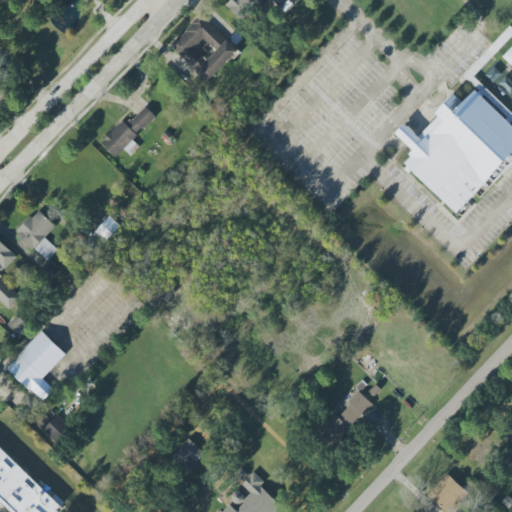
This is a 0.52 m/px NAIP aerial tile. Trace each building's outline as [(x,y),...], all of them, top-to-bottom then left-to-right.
[(230,0),(226,4),(240,20),(261,0),(264,0),(278,14),(292,0),(230,0)] [(237,52),(200,15),(170,45),(207,82),(237,52)] [(511,46),(502,57),(511,66),(511,46)] [(511,114),(479,82),(475,87),(511,122),(511,114)] [(403,163),(459,215),(511,158),(511,125),(474,90),(463,103),(455,95),(417,136),(404,124),(395,133),(414,151),(403,163)] [(102,144),(116,158),(124,149),(131,156),(139,147),(132,140),(155,117),(143,104),(102,144)] [(15,234),(46,262),(57,250),(44,238),(55,226),(37,209),(15,234)] [(120,225),(109,216),(88,241),(99,251),(120,225)] [(19,298),(0,278),(0,272),(16,257),(0,240),(0,300),(8,309),(19,298)] [(49,260),(38,272),(49,282),(59,270),(49,260)] [(42,378),(66,355),(42,331),(6,367),(42,402),(54,390),(42,378)] [(43,416),(36,423),(56,445),(72,430),(58,415),(50,423),(43,416)] [(511,442),(511,425),(503,434),(511,442)] [(193,466),(204,454),(189,439),(167,460),(178,471),(188,461),(193,466)] [(57,511),(62,506),(0,448),(0,502),(10,511),(57,511)] [(277,511),(282,507),(260,486),(264,482),(253,472),(242,485),(250,492),(245,498),(236,490),(228,499),(232,502),(222,511),(277,511)] [(448,474),(429,495),(446,511),(451,511),(469,494),(448,474)] [(511,500),(508,496),(502,503),(509,510),(511,506),(511,500)]
